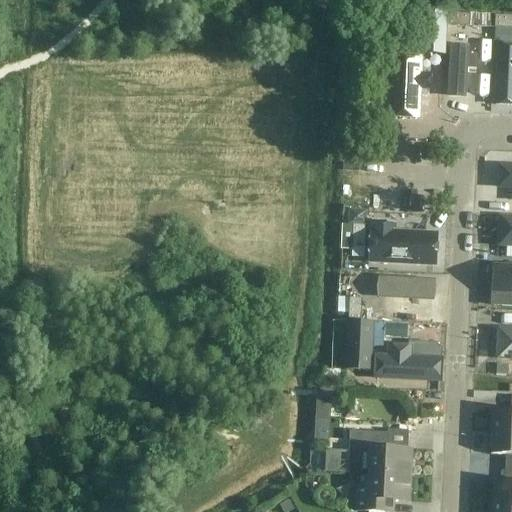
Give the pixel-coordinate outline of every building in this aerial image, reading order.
[(446,27),(456,27),(468,28),(468,27),(475,28),(494,29),(494,16),(469,15),(446,14),(446,22),(446,27)] [(511,17),(494,16),(494,29),(504,29),(511,29),(511,17)] [(426,34),(426,41),(426,54),(442,54),(443,22),(432,22),(427,22),(426,34)] [(468,50),(468,37),(452,37),(449,92),(466,93),(467,65),(478,65),(479,51),(468,50)] [(420,41),(397,40),(397,52),(419,53),(420,41)] [(511,47),(496,46),(493,109),(506,110),(511,110),(511,47)] [(420,116),(423,55),(398,53),(395,115),(420,116)] [(349,118),(373,119),(374,103),(350,102),(349,118)] [(511,192),(511,170),(498,170),(497,192),(511,192)] [(511,219),(499,219),(498,225),(497,246),(511,246),(511,219)] [(437,269),(438,237),(393,234),(393,227),(368,225),(366,266),(437,269)] [(351,249),(363,249),(364,249),(365,229),(365,227),(353,226),(351,249)] [(350,278),(342,278),(341,294),(349,295),(360,295),(375,296),(375,294),(376,279),(363,279),(364,270),(350,269),(350,272),(350,278)] [(511,273),(495,272),(494,303),(511,303),(511,273)] [(442,320),(444,290),(386,287),(384,317),(442,320)] [(360,323),(360,314),(361,300),(360,300),(349,299),(348,322),(348,323),(360,323)] [(370,363),(371,342),(372,324),(360,323),(348,323),(345,370),(369,372),(370,363)] [(511,325),(502,326),(501,353),(511,353),(511,325)] [(378,353),(377,376),(441,379),(443,342),(390,340),(389,354),(378,353)] [(511,410),(492,410),(491,433),(511,433),(511,410)] [(368,475),(410,477),(412,452),(387,450),(388,434),(349,433),(348,455),(369,456),(368,475)] [(511,433),(491,433),(490,456),(511,456),(511,433)] [(410,477),(368,475),(368,488),(358,488),(356,511),(395,511),(396,502),(409,503),(410,477)] [(511,482),(492,482),(491,505),(511,505),(511,482)]
